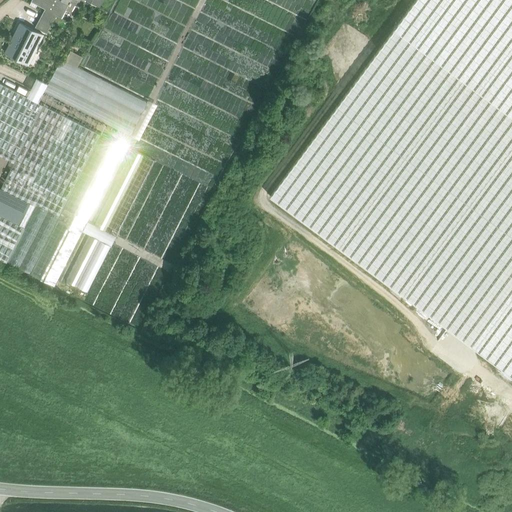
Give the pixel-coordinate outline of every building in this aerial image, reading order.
[(68,4),(61,0),(31,0),(31,1),(45,9),(56,15),(61,18),(66,9),(68,4)] [(78,1),(76,0),(70,0),(68,4),(66,9),(71,12),(78,1)] [(119,0),(96,53),(112,60),(115,60),(115,67),(122,53),(124,73),(130,76),(130,74),(147,82),(149,78),(161,77),(189,16),(188,12),(189,11),(175,5),(181,4),(190,8),(196,8),(199,0),(119,0)] [(222,0),(211,3),(218,24),(258,12),(253,0),(258,0),(297,14),(300,5),(290,2),(285,7),(282,0),(222,0)] [(511,0),(416,0),(394,29),(511,116),(511,0)] [(56,15),(45,9),(35,27),(46,33),(56,15)] [(42,34),(20,23),(15,32),(20,35),(10,54),(28,63),(35,50),(42,34)] [(270,196),(472,346),(511,292),(511,116),(394,29),(270,196)] [(200,42),(196,42),(197,37),(192,37),(192,42),(189,42),(188,54),(193,54),(192,58),(198,59),(200,42)] [(264,70),(268,47),(251,44),(250,47),(248,46),(244,66),(236,64),(236,63),(234,62),(233,68),(241,70),(239,81),(249,83),(247,93),(254,94),(255,87),(258,87),(260,82),(259,82),(262,70),(264,70)] [(35,50),(28,63),(33,66),(40,52),(35,50)] [(147,102),(61,58),(44,92),(130,135),(147,102)] [(40,103),(0,82),(0,155),(10,161),(40,103)] [(202,94),(192,94),(192,103),(193,103),(193,109),(197,109),(197,106),(215,106),(215,98),(216,98),(216,92),(202,92),(202,94)] [(148,101),(130,135),(139,140),(156,105),(148,101)] [(40,103),(10,161),(14,163),(44,105),(40,103)] [(125,146),(44,105),(14,163),(2,185),(31,200),(30,202),(26,210),(32,213),(7,261),(54,285),(82,231),(87,221),(125,146)] [(133,150),(95,224),(116,235),(154,160),(133,150)] [(30,202),(0,187),(0,214),(19,224),(26,210),(30,202)] [(116,235),(87,221),(82,231),(90,234),(111,245),(116,235)] [(90,234),(66,280),(87,291),(111,245),(90,234)] [(137,258),(138,252),(112,249),(111,251),(110,263),(127,266),(128,257),(137,258)] [(511,314),(477,361),(511,387),(511,314)]
